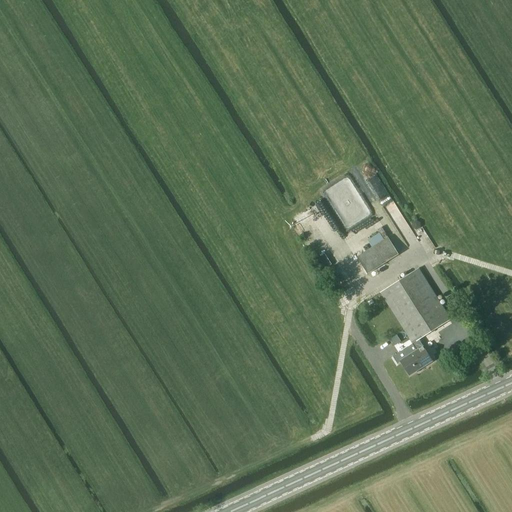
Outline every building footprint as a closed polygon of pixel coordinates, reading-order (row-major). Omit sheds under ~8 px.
[(371,216),(347,179),(321,195),(345,233),(371,216)] [(341,244),(319,208),(305,216),(327,253),(341,244)] [(369,273),(399,254),(388,238),(358,257),(369,273)] [(419,268),(381,293),(413,344),(419,340),(451,320),(419,268)] [(397,335),(390,339),(394,346),(401,342),(397,335)] [(433,361),(419,340),(413,344),(417,350),(401,361),(410,375),(433,361)]
